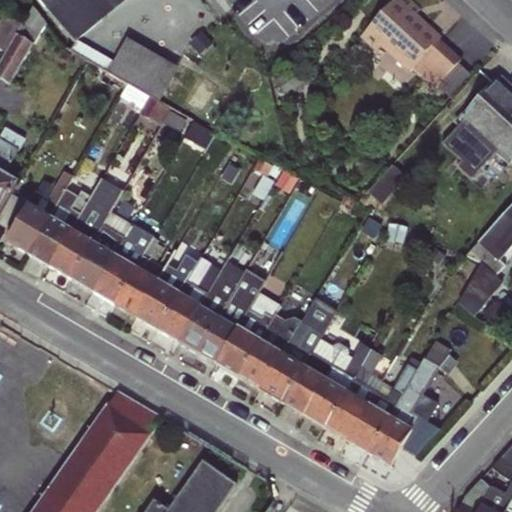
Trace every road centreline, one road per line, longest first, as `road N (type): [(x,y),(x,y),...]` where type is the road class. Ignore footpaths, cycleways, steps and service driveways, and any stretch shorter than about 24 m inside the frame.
road 1 (residential): [(378,511),(0,295)]
road 2 (residential): [(511,409),(408,511)]
